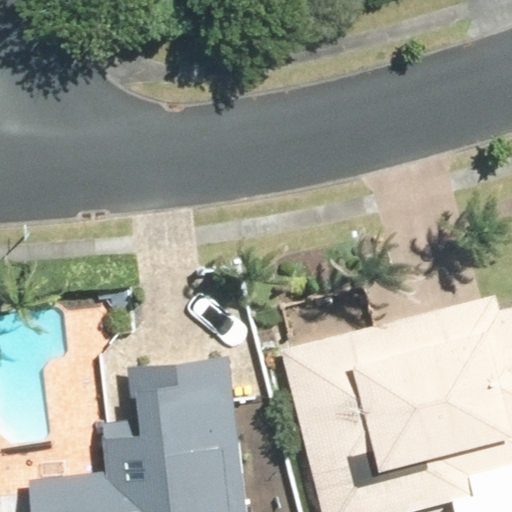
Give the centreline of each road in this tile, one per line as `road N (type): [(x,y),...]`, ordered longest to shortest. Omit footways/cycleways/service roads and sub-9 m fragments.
road 1 (residential): [(23,165),(231,152),(511,80)]
road 2 (residential): [(23,165),(12,0)]
